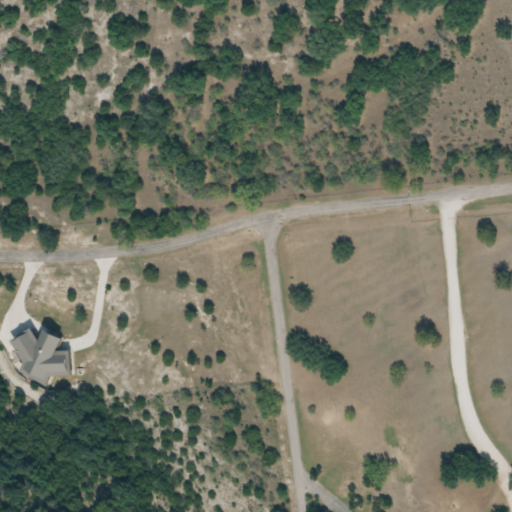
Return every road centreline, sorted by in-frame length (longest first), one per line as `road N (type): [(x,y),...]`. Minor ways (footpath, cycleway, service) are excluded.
road 1 (residential): [(0,256),(85,256),(286,213),(511,187)]
road 2 (residential): [(511,491),(473,433),(461,380),(448,195)]
road 3 (residential): [(302,511),(266,218)]
